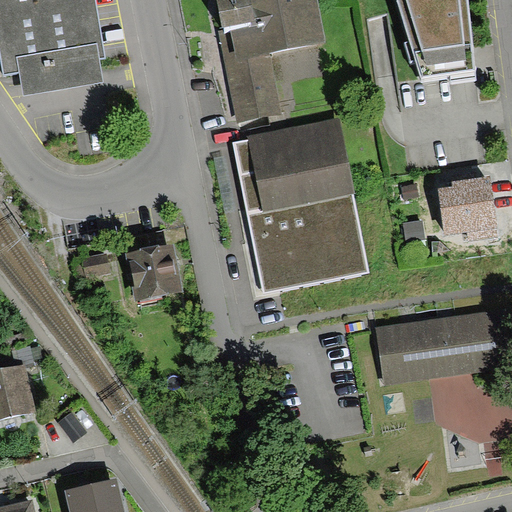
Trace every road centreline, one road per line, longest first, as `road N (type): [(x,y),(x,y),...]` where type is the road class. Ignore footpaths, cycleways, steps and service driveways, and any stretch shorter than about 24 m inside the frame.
road 1 (residential): [(223,332),(150,0)]
road 2 (residential): [(157,511),(114,456),(0,478)]
